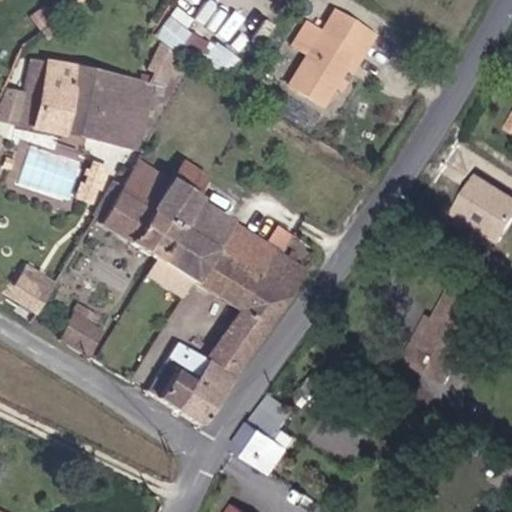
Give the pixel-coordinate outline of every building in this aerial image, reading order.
[(171,11),(155,31),(176,48),(192,28),(171,11)] [(351,103),(360,87),(352,81),(378,37),(344,17),(299,92),(333,112),(343,97),(351,103)] [(189,32),(184,46),(210,56),(215,42),(189,32)] [(352,81),(360,87),(387,43),(378,37),(352,81)] [(25,128),(135,145),(148,83),(34,63),(25,128)] [(142,149),(97,222),(155,260),(193,200),(161,180),(170,165),(142,149)] [(161,180),(193,200),(206,179),(175,158),(170,165),(161,180)] [(36,182),(63,200),(77,178),(51,160),(36,182)] [(511,188),(479,169),(454,212),(505,242),(511,228),(511,188)] [(193,200),(155,260),(188,282),(204,256),(255,289),(276,254),(193,200)] [(204,256),(188,282),(235,313),(206,359),(232,377),(305,272),(276,254),(255,289),(204,256)] [(5,296),(38,313),(55,279),(22,262),(5,296)] [(490,305),(455,291),(430,350),(468,365),(490,305)] [(66,309),(54,333),(80,349),(92,324),(66,309)] [(232,377),(206,359),(176,340),(147,390),(200,422),(232,377)] [(468,365),(430,350),(425,362),(463,377),(468,365)] [(291,415),(264,396),(234,446),(256,464),(273,440),(291,415)] [(287,451),(273,440),(256,464),(270,475),(287,451)] [(246,511),(235,503),(228,511),(246,511)]
